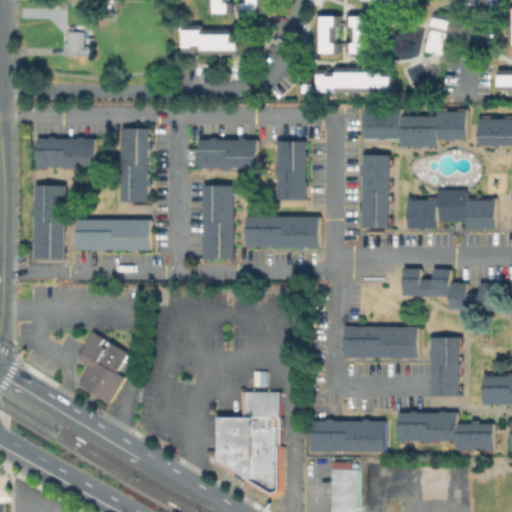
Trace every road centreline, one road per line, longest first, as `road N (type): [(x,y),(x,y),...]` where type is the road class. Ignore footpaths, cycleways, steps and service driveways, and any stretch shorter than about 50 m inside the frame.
road 1 (secondary): [(242,511),(0,369)]
road 2 (secondary): [(0,437),(136,511)]
